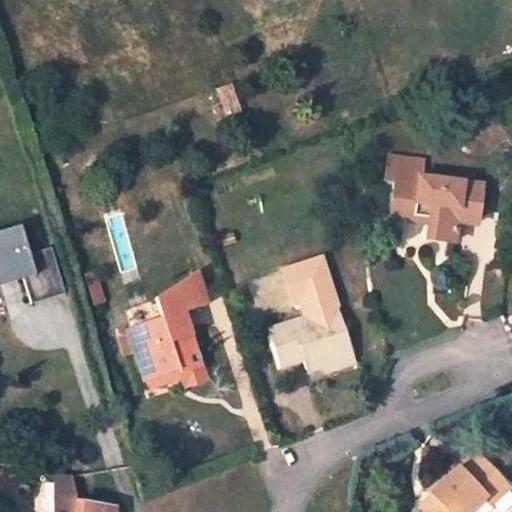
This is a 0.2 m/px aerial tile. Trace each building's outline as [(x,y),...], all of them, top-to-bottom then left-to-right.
[(476,225),(481,188),(418,179),(421,163),(388,159),(385,182),(396,183),(391,221),(414,224),(415,218),(430,220),(429,225),(428,239),(455,242),(458,224),(476,225)] [(19,224),(0,229),(0,284),(33,272),(19,224)] [(320,259),(282,272),(294,303),(305,299),(312,317),(268,332),(280,366),(304,359),(308,371),(323,365),(354,355),(320,259)] [(201,367),(182,311),(205,304),(195,272),(154,300),(160,319),(126,330),(143,382),(178,371),(180,374),(201,367)] [(323,365),(326,373),(356,363),(354,355),(323,365)] [(143,382),(145,391),(181,379),(180,374),(178,371),(143,382)] [(457,469),(430,495),(433,498),(438,504),(429,511),(471,511),(485,499),(491,506),(508,489),(482,461),(465,477),(457,469)] [(54,511),(113,511),(114,511),(78,504),(71,478),(54,475),(54,511)] [(433,498),(421,511),(429,511),(438,504),(433,498)]
